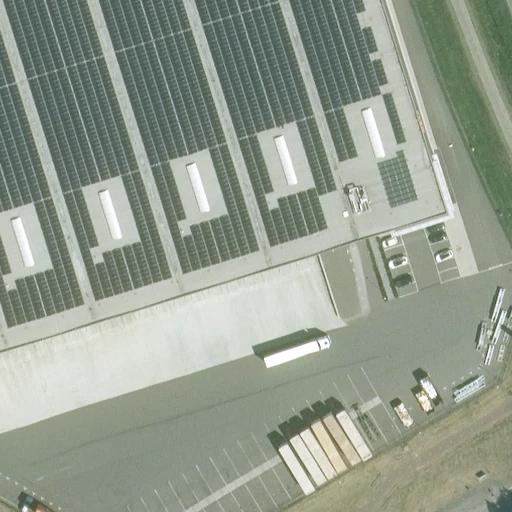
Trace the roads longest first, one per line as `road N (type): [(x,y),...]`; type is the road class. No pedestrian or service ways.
road 1 (unknown): [(453,177),(0,334)]
road 2 (unknown): [(0,424),(125,445),(229,432),(269,414)]
road 3 (unknown): [(395,0),(453,177)]
road 4 (unknown): [(453,177),(506,324)]
